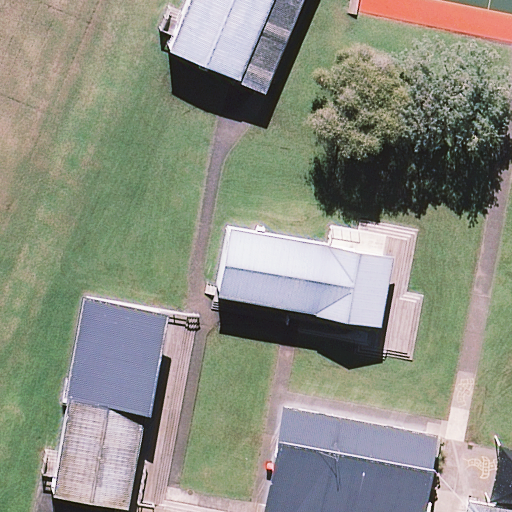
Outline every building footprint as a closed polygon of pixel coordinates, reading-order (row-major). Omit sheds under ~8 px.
[(307,0),(195,0),(175,51),(271,90),(307,0)] [(208,85),(148,66),(81,273),(141,292),(208,85)] [(268,178),(260,226),(319,237),(328,189),(268,178)] [(398,257),(234,229),(222,298),(386,326),(398,257)] [(70,396),(73,397),(150,411),(168,312),(87,298),(70,396)] [(73,397),(56,495),(133,509),(150,411),(73,397)] [(426,511),(441,435),(287,407),(268,511),(426,511)] [(511,511),(511,508),(473,501),(470,511),(511,511)]
